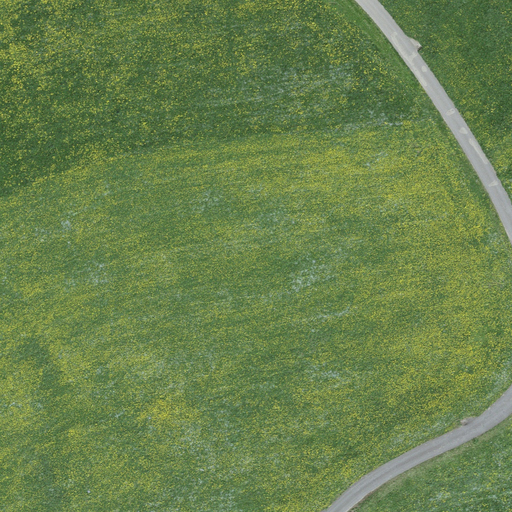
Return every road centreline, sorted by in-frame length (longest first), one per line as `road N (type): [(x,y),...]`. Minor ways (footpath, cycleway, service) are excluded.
road 1 (unclassified): [(511,223),(431,85),(364,0)]
road 2 (unclassified): [(336,511),(372,480),(464,434),(511,399)]
